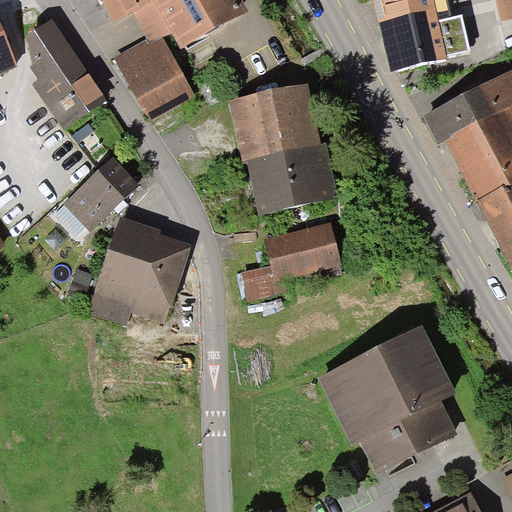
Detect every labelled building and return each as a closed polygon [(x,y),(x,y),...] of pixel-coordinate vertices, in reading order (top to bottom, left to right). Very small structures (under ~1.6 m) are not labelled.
[(100,0),(115,26),(134,15),(147,40),(151,47),(164,40),(173,57),(249,15),(240,0),(100,0)] [(372,0),(378,25),(380,25),(381,31),(391,75),(448,62),(447,59),(470,54),(463,18),(439,23),(434,0),(372,0)] [(511,0),(495,0),(501,22),(511,19),(511,0)] [(86,71),(52,20),(25,37),(33,65),(29,67),(38,81),(31,84),(65,129),(106,102),(86,71)] [(0,26),(0,75),(18,69),(0,26)] [(151,47),(147,40),(114,60),(152,121),(194,97),(173,57),(164,40),(151,47)] [(424,118),(440,147),(445,144),(511,108),(511,71),(457,101),(424,118)] [(321,146),(308,86),(230,103),(243,165),(248,164),(259,217),(338,200),(326,145),(321,146)] [(511,108),(445,144),(461,174),(478,204),(503,191),(505,195),(511,190),(511,108)] [(112,158),(64,205),(90,232),(119,205),(139,185),(112,158)] [(511,190),(505,195),(503,191),(478,204),(499,243),(511,267),(511,190)] [(162,232),(120,218),(89,315),(126,327),(130,314),(166,326),(181,280),(192,246),(160,236),(162,232)] [(331,224),(265,240),(272,267),(276,284),(285,281),(342,268),(331,224)] [(288,295),(285,281),(276,284),(272,267),(241,275),(248,305),(288,295)] [(78,269),(68,294),(83,300),(93,276),(78,269)] [(421,327),(318,380),(352,448),(360,444),(377,476),(432,447),(458,434),(442,403),(456,396),(421,327)] [(511,475),(503,480),(511,496),(511,475)] [(480,511),(473,496),(439,511),(480,511)]
